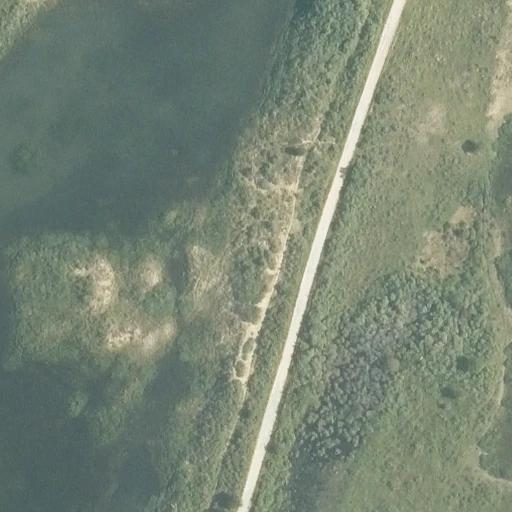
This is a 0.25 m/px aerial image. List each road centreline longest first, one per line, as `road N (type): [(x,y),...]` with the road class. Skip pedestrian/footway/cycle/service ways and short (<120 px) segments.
road 1 (unknown): [(206,511),(251,385),(253,351),(304,168),(366,20),(366,0)]
road 2 (track): [(392,0),(240,511)]
